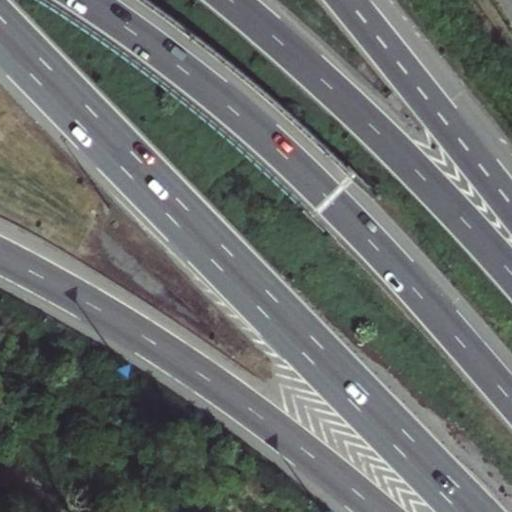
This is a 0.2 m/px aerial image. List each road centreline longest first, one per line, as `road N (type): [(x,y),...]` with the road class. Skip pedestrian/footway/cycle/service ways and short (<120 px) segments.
road 1 (trunk): [(0,31),(470,511)]
road 2 (motorway): [(511,402),(441,317),(262,134),(85,0)]
road 3 (motorway): [(0,255),(236,399),(381,511)]
road 4 (trunk): [(511,274),(226,0)]
road 5 (trunk): [(511,202),(348,0)]
